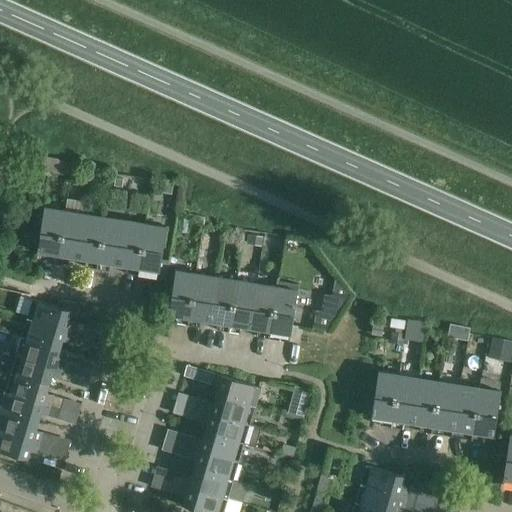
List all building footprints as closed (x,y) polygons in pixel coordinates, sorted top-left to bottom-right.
[(71,172),(72,158),(44,156),(42,170),(71,172)] [(44,260),(57,262),(65,209),(44,206),(37,251),(46,253),(44,260)] [(78,258),(85,212),(65,209),(57,262),(68,264),(70,256),(78,258)] [(97,269),(105,216),(85,212),(78,258),(86,259),(84,267),(97,269)] [(118,264),(125,219),(105,216),(97,269),(109,271),(110,263),(118,264)] [(137,275),(146,222),(125,219),(118,264),(126,266),(125,273),(137,275)] [(166,225),(146,222),(137,275),(149,277),(150,270),(159,271),(166,225)] [(188,325),(197,273),(176,269),(168,314),(177,316),(176,323),(188,325)] [(209,321),(216,276),(197,273),(188,325),(200,327),(201,320),(209,321)] [(237,279),(216,276),(209,321),(217,322),(216,330),(229,332),(237,279)] [(249,327),(257,283),(237,279),(229,332),(240,334),(241,326),(249,327)] [(277,286),(257,283),(249,327),(257,329),(256,336),(268,338),(277,286)] [(298,289),(277,286),(268,338),(280,340),(282,333),(290,334),(298,289)] [(27,318),(82,334),(85,324),(68,319),(71,311),(21,295),(16,312),(28,315),(27,318)] [(82,334),(27,318),(21,337),(60,348),(62,340),(79,345),(82,334)] [(391,318),(389,327),(395,328),(402,329),(405,330),(406,321),(391,318)] [(423,339),(427,322),(409,318),(405,335),(423,339)] [(456,336),(466,340),(470,328),(452,322),(446,341),(454,343),(456,336)] [(391,332),(389,342),(403,345),(404,339),(405,334),(401,333),(394,332),(391,332)] [(488,357),(511,361),(511,358),(511,339),(492,336),(488,357)] [(60,348),(21,337),(16,354),(90,376),(93,367),(57,356),(60,348)] [(90,376),(16,354),(11,373),(49,384),(51,377),(87,387),(90,376)] [(390,427),(399,374),(379,370),(371,416),(380,417),(379,425),(390,427)] [(49,384),(11,373),(10,373),(4,371),(0,372),(0,373),(0,381),(1,383),(7,385),(5,392),(60,408),(63,398),(46,393),(49,384)] [(216,395),(255,407),(261,387),(205,371),(202,381),(219,386),(216,395)] [(412,423),(420,377),(399,374),(390,427),(403,429),(404,421),(412,423)] [(432,433),(440,380),(420,377),(412,423),(420,424),(419,431),(432,433)] [(444,428),(452,429),(460,383),(440,380),(432,433),(443,435),(444,428)] [(472,440),(480,387),(460,383),(452,429),(460,430),(459,438),(472,440)] [(501,390),(480,387),(472,440),(483,442),(485,434),(493,435),(501,390)] [(60,408),(5,392),(0,408),(0,410),(38,421),(40,413),(57,418),(60,408)] [(255,407),(216,395),(214,403),(197,398),(194,407),(249,425),(255,407)] [(289,405),(287,414),(303,418),(304,416),(306,410),(289,405)] [(255,446),(261,428),(249,425),(194,407),(191,418),(208,423),(206,431),(244,443),(255,446)] [(38,421),(0,410),(0,430),(49,445),(52,435),(35,430),(38,421)] [(244,443),(206,431),(203,439),(168,429),(165,439),(238,461),(244,443)] [(49,445),(0,430),(0,451),(27,459),(29,450),(46,455),(49,445)] [(510,488),(511,487),(511,434),(510,434),(503,479),(511,480),(510,488)] [(238,461),(165,439),(162,449),(197,460),(195,468),(233,480),(238,461)] [(366,465),(360,485),(415,501),(419,489),(402,485),(404,476),(366,465)] [(233,480),(195,468),(192,476),(175,471),(172,481),(228,498),(233,480)] [(223,511),(228,498),(172,481),(169,492),(186,497),(183,506),(204,511),(223,511)] [(360,485),(354,503),(386,511),(394,511),(396,505),(413,510),(415,501),(360,485)] [(351,511),(386,511),(354,503),(351,511)]
